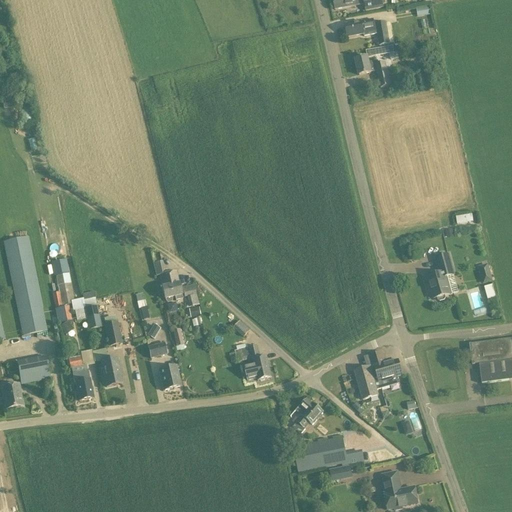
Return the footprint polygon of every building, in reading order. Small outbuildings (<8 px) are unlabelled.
[(332,0),(335,11),(364,5),(366,11),(384,8),(381,0),(332,0)] [(417,18),(431,16),(429,7),(416,9),(417,18)] [(364,37),(376,35),(378,47),(389,45),(389,44),(394,44),(390,23),(386,24),(386,22),(374,25),(373,21),(362,23),(361,22),(345,26),(347,38),(363,35),(364,37)] [(368,62),(367,59),(389,54),(390,60),(399,59),(398,53),(394,53),(393,47),(366,51),(367,58),(354,61),(358,76),(376,72),(380,89),(390,86),(385,63),(378,65),(377,60),(368,62)] [(457,224),(473,221),(472,214),(456,217),(457,224)] [(453,230),(445,231),(446,239),(454,238),(453,230)] [(3,242),(22,337),(47,332),(28,237),(3,242)] [(444,297),(450,295),(446,278),(453,275),(447,255),(435,259),(439,274),(425,278),(428,287),(430,286),(434,300),(437,299),(437,301),(439,302),(443,301),(445,299),(444,297)] [(66,261),(51,264),(54,277),(68,274),(66,261)] [(172,299),(174,298),(175,301),(182,300),(176,272),(167,274),(166,271),(165,271),(163,262),(153,264),(156,277),(159,277),(164,300),(165,300),(166,302),(167,303),(171,303),(172,301),(172,299)] [(483,285),(492,282),(488,265),(478,268),(483,285)] [(59,293),(52,295),(58,324),(71,321),(68,308),(62,309),(62,307),(74,304),(68,274),(55,277),(59,293)] [(194,285),(182,288),(184,298),(187,298),(189,308),(199,306),(197,295),(194,285)] [(485,287),(488,299),(496,297),(492,285),(485,287)] [(82,295),(81,295),(82,300),(83,302),(95,299),(93,293),(82,295)] [(149,319),(145,301),(137,303),(138,310),(140,309),(143,320),(149,319)] [(76,322),(86,320),(84,309),(83,310),(82,303),(75,304),(77,311),(74,312),(76,322)] [(169,313),(177,311),(176,303),(167,304),(169,313)] [(97,307),(84,309),(86,320),(88,331),(101,328),(97,307)] [(199,308),(192,309),(194,318),(200,317),(199,308)] [(122,345),(117,323),(103,326),(108,348),(122,345)] [(180,330),(172,332),(176,347),(183,346),(180,330)] [(511,339),(469,345),(472,366),(479,365),(481,385),(509,381),(507,362),(511,361),(511,339)] [(266,357),(261,359),(258,346),(237,351),(235,341),(226,343),(227,352),(231,351),(231,354),(229,355),(231,363),(237,362),(237,363),(248,361),(248,362),(252,361),(252,360),(257,382),(271,379),(266,357)] [(164,344),(148,348),(150,360),(167,356),(164,344)] [(99,351),(101,363),(106,388),(122,384),(116,359),(108,361),(105,350),(99,351)] [(362,401),(378,396),(374,383),(378,382),(378,383),(387,380),(389,385),(390,386),(397,384),(398,383),(397,378),(402,376),(398,361),(385,364),(382,353),(369,357),(372,368),(370,369),(369,367),(354,371),(362,401)] [(88,380),(87,371),(84,356),(67,360),(70,370),(71,370),(74,383),(75,383),(79,402),(93,399),(89,380),(88,380)] [(46,357),(16,363),(21,385),(50,380),(46,357)] [(163,392),(180,388),(176,367),(158,371),(163,392)] [(6,410),(23,407),(18,386),(1,389),(6,410)] [(308,423),(312,426),(322,413),(313,405),(312,405),(307,400),(296,412),(302,417),(293,428),(301,435),(305,430),(303,428),(308,423)] [(414,402),(406,403),(407,411),(415,410),(414,402)] [(356,403),(352,407),(357,412),(360,415),(363,412),(360,409),(361,408),(356,403)] [(388,412),(381,414),(383,420),(390,418),(388,412)] [(341,466),(342,469),(364,464),(362,451),(346,455),(342,438),(305,446),(304,441),(291,443),(298,475),(341,466)] [(330,472),(332,483),(353,479),(350,467),(330,472)] [(387,511),(388,511),(418,506),(414,489),(401,492),(397,474),(382,477),(386,495),(384,495),(387,511)]
